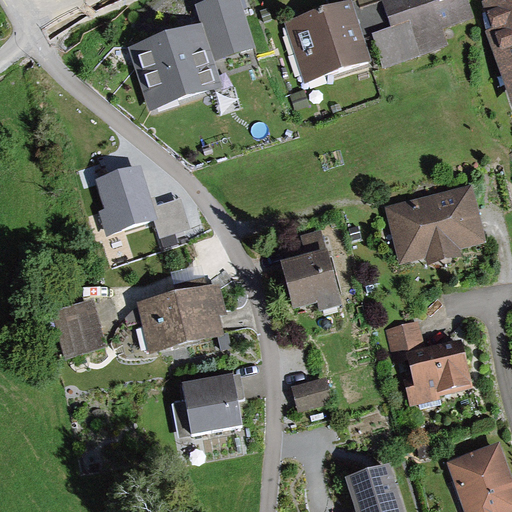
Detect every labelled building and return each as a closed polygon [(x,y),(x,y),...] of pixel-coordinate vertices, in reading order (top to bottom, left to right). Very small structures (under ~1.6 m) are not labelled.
[(256,48),(240,0),(211,0),(195,6),(200,23),(213,61),(256,48)] [(351,0),(348,0),(286,22),(305,81),(371,60),(364,38),(352,2),(351,0)] [(358,0),(352,2),(364,38),(373,35),(393,28),(383,0),(360,8),(358,0)] [(468,0),(383,0),(393,28),(373,35),(383,67),(449,45),(443,30),(474,16),(468,0)] [(494,27),(487,30),(511,102),(511,0),(486,0),(485,1),(494,27)] [(200,23),(129,46),(149,108),(221,86),(213,61),(200,23)] [(304,90),(290,96),(295,109),(309,104),(304,90)] [(142,166),(98,179),(107,210),(101,212),(107,234),(154,220),(158,219),(154,203),(152,198),(142,166)] [(472,184),(384,207),(399,264),(425,258),(427,267),(463,257),(461,249),(487,242),(472,184)] [(156,197),(152,198),(158,219),(154,220),(160,239),(191,229),(182,198),(159,205),(156,197)] [(283,270),(292,315),(335,306),(320,233),(299,237),(305,266),(283,270)] [(138,302),(150,355),(231,336),(219,284),(138,302)] [(93,301),(54,313),(67,357),(106,345),(93,301)] [(418,322),(385,330),(394,366),(399,365),(409,407),(442,399),(441,395),(474,387),(462,339),(424,348),(418,322)] [(232,374),(183,383),(187,403),(174,406),(180,437),(241,426),(236,399),(244,397),(240,376),(232,378),(232,374)] [(326,377),(293,386),(300,413),(333,405),(326,377)] [(511,511),(511,478),(498,442),(448,462),(467,511),(511,511)] [(404,511),(389,463),(344,477),(355,511),(404,511)]
